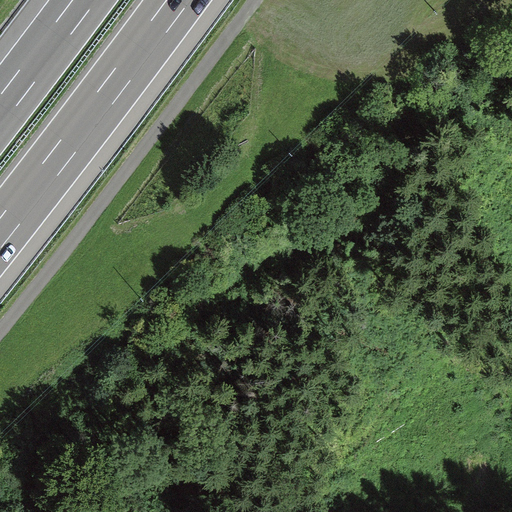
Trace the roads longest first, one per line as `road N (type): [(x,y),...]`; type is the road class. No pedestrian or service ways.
road 1 (motorway): [(0,236),(179,0)]
road 2 (motorway): [(84,0),(0,111)]
